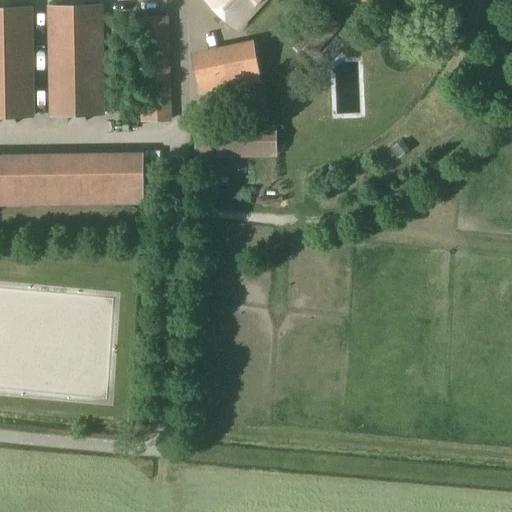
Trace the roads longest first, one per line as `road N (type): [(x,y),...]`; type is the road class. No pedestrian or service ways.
road 1 (track): [(0,133),(180,144),(162,448),(0,433)]
road 2 (unknown): [(191,0),(180,144)]
